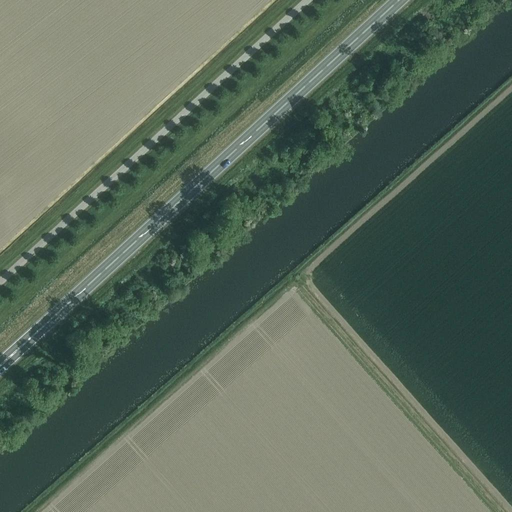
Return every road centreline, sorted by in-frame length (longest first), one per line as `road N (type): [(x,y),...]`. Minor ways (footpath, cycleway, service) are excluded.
road 1 (trunk): [(0,363),(392,0)]
road 2 (unclassified): [(0,281),(307,0)]
